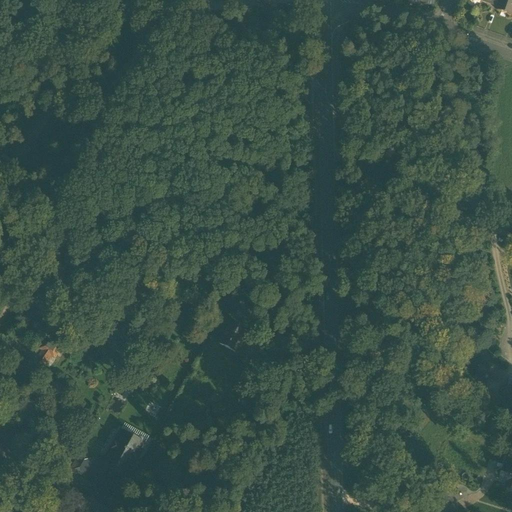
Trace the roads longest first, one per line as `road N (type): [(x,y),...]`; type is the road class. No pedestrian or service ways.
road 1 (secondary): [(326,0),(337,511)]
road 2 (residential): [(173,10),(0,324)]
road 3 (track): [(327,152),(511,211)]
